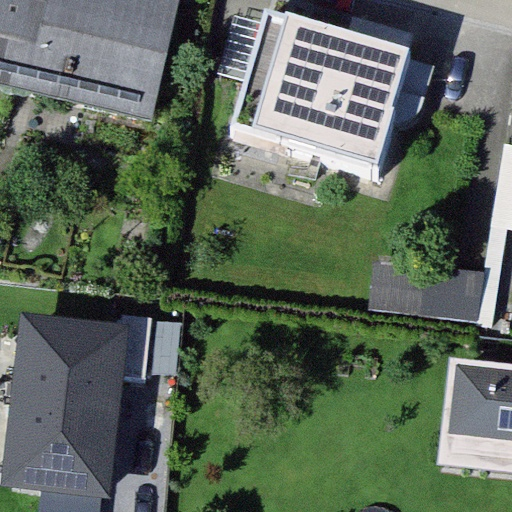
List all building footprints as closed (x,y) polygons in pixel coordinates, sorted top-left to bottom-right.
[(50,0),(47,13),(0,1),(0,98),(151,135),(182,7),(153,0),(50,0)] [(418,64),(263,19),(227,143),(382,187),(418,64)] [(437,279),(382,273),(377,314),(433,320),(437,279)] [(11,495),(122,505),(137,335),(27,325),(11,495)] [(511,379),(452,372),(440,478),(511,486),(511,379)]
